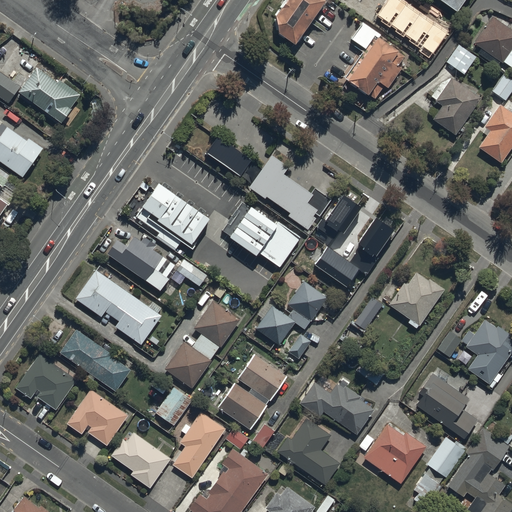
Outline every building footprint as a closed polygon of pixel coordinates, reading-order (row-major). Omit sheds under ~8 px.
[(330,4),(323,0),(288,0),(276,17),(280,39),(297,51),(330,4)] [(402,0),(387,0),(376,17),(430,55),(447,31),(402,0)] [(433,0),(459,18),(470,0),(433,0)] [(511,32),(493,20),(475,47),(504,66),(505,65),(511,69),(511,32)] [(361,22),(350,39),(370,53),(348,86),(375,104),(405,59),(378,41),(382,36),(361,22)] [(476,59),(458,46),(445,64),(463,77),(476,59)] [(59,77),(37,62),(19,88),(63,118),(82,90),(60,75),(59,77)] [(0,70),(0,93),(9,99),(20,82),(0,70)] [(511,92),(511,82),(502,76),(491,92),(505,102),(511,92)] [(458,139),(467,124),(482,102),(448,79),(433,101),(444,108),(434,123),(458,139)] [(511,116),(501,109),(486,132),(490,135),(479,151),(503,167),(511,153),(511,116)] [(0,155),(23,172),(44,142),(31,133),(28,136),(9,122),(0,134),(0,155)] [(249,191),(269,204),(310,232),(327,207),(331,202),(316,191),(312,197),(286,180),(291,172),(271,158),(263,171),(216,139),(205,155),(252,186),(249,191)] [(134,220),(187,256),(212,219),(158,183),(134,220)] [(0,209),(11,194),(0,185),(0,209)] [(362,207),(344,194),(326,220),(322,218),(316,227),(334,239),(340,231),(344,233),(362,207)] [(225,230),(282,269),(302,240),(244,201),(225,230)] [(394,230),(376,218),(358,245),(360,246),(350,261),(327,246),(314,265),(347,288),(359,271),(366,276),(378,258),(375,256),(394,230)] [(117,265),(161,294),(178,268),(134,239),(129,248),(119,241),(108,259),(117,265)] [(184,261),(176,273),(198,288),(206,276),(184,261)] [(144,348),(163,320),(95,274),(76,302),(144,348)] [(391,310),(421,330),(445,293),(415,274),(391,310)] [(281,348),(296,327),(305,333),(328,300),(311,289),(304,284),(288,309),(294,313),(290,320),(273,309),(257,332),(281,348)] [(371,297),(353,323),(366,332),(384,306),(371,297)] [(220,350),(223,352),(242,323),(214,305),(194,333),(201,337),(192,350),(185,346),(167,373),(195,392),(213,364),(211,363),(220,350)] [(468,352),(479,359),(469,374),(491,389),(511,357),(511,338),(499,329),(497,332),(486,324),(476,339),(470,334),(462,345),(469,349),(468,352)] [(77,334),(61,357),(119,395),(134,372),(77,334)] [(450,334),(438,352),(450,360),(462,342),(450,334)] [(312,345),(301,337),(289,355),(300,362),(312,345)] [(235,387),(219,411),(253,433),(269,410),(267,409),(271,404),(287,380),(254,357),(237,381),(255,393),(251,398),(235,387)] [(57,413),(77,383),(40,358),(20,388),(17,392),(33,402),(35,398),(57,413)] [(355,372),(356,372),(376,387),(383,377),(362,362),(355,372)] [(418,395),(422,398),(416,408),(466,442),(480,421),(464,410),(471,400),(432,374),(418,395)] [(337,387),(331,397),(315,387),(301,408),(321,422),(325,417),(358,439),(376,413),(337,387)] [(162,396),(150,389),(146,395),(158,402),(162,396)] [(173,389),(156,414),(176,428),(193,402),(173,389)] [(108,450),(129,419),(91,393),(70,425),(67,428),(82,438),(85,434),(108,450)] [(174,469),(194,482),(227,432),(207,419),(202,415),(181,446),(187,450),(174,469)] [(282,459),(327,489),(341,468),(322,455),(333,439),(307,422),(296,438),(293,442),(289,439),(278,456),(282,459)] [(264,423),(253,440),(265,448),(276,431),(264,423)] [(363,462),(402,488),(427,450),(388,424),(363,462)] [(234,432),(227,443),(242,453),(249,442),(234,432)] [(482,474),(485,469),(495,476),(511,452),(484,433),(467,457),(470,459),(449,490),(465,500),(467,496),(478,503),(471,511),(511,511),(511,507),(500,500),(507,490),(482,474)] [(130,434),(113,460),(135,474),(132,479),(152,493),(156,488),(173,462),(130,434)] [(374,439),(367,434),(359,447),(365,452),(374,439)] [(426,467),(447,481),(466,452),(446,438),(426,467)] [(244,511),(269,476),(241,457),(233,453),(223,468),(230,473),(210,503),(202,498),(192,511),(244,511)] [(424,475),(413,492),(430,504),(442,487),(424,475)] [(314,511),(316,509),(289,491),(283,500),(278,497),(267,511),(314,511)] [(16,511),(44,511),(27,499),(16,511)] [(359,511),(364,506),(356,499),(349,509),(353,511),(359,511)]
